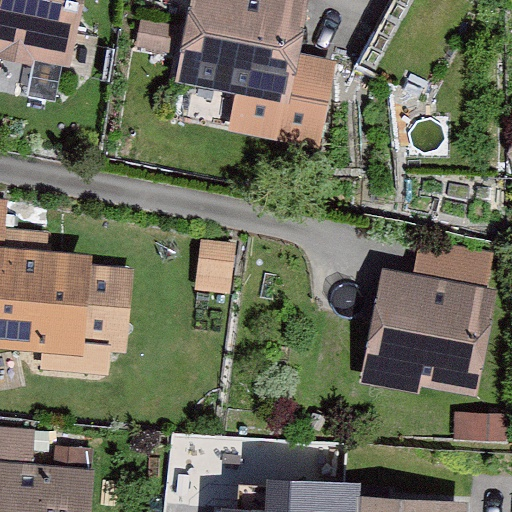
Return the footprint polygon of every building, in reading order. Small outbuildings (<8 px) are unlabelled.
[(0,0),(0,52),(67,65),(79,0),(0,0)] [(307,0),(194,0),(181,86),(235,94),(229,132),(314,146),(327,64),(298,59),(307,0)] [(2,203),(0,202),(0,345),(42,348),(41,370),(107,373),(108,354),(127,355),(131,272),(97,270),(97,256),(47,253),(48,235),(0,233),(2,203)] [(233,244),(202,241),(198,288),(229,291),(233,244)] [(414,279),(389,275),(371,380),(482,399),(500,293),(487,290),(492,258),(419,246),(414,279)] [(511,413),(456,412),(455,439),(511,440),(511,413)] [(32,434),(0,431),(0,511),(89,511),(92,473),(29,468),(32,434)] [(270,511),(464,511),(465,505),(355,501),(356,487),(271,484),(270,511)]
